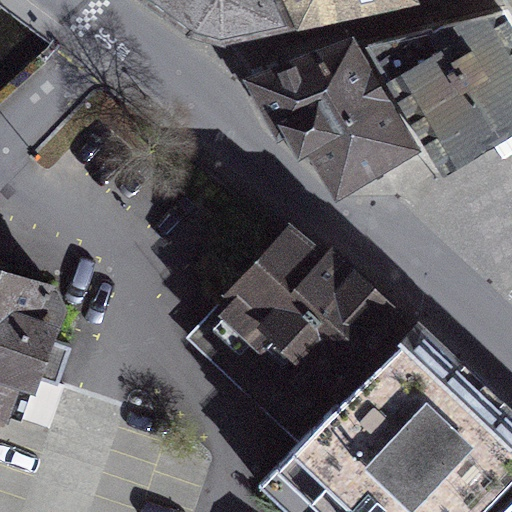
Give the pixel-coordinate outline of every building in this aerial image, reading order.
[(137,0),(137,3),(187,44),(229,53),(296,36),(281,0),(137,0)] [(422,10),(417,0),(281,0),(296,36),(422,10)] [(511,137),(511,26),(503,11),(363,47),(442,180),(511,137)] [(425,160),(353,40),(244,83),(259,119),(270,115),(298,168),(307,163),(336,206),(425,160)] [(187,340),(301,445),(419,328),(332,251),(325,258),(291,228),(187,340)] [(57,290),(0,270),(0,425),(9,429),(12,420),(51,432),(68,389),(61,387),(73,350),(57,345),(67,317),(57,290)] [(494,511),(511,493),(511,417),(419,328),(301,445),(257,488),(282,511),(494,511)]
